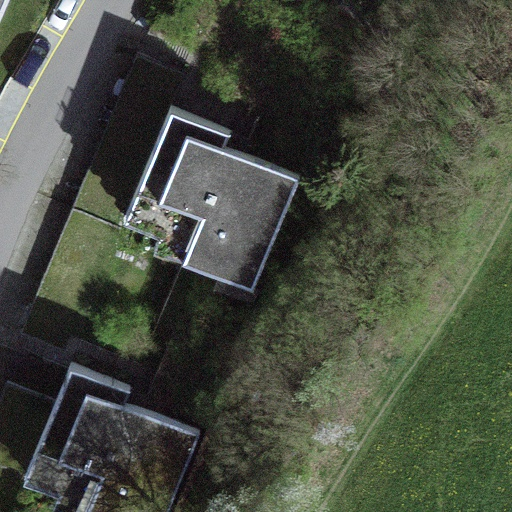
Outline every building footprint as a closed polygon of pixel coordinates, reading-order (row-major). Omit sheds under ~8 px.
[(333,0),(379,42),(392,28),(373,11),(383,0),(333,0)] [(186,73),(137,52),(72,207),(121,227),(126,217),(172,106),(186,73)] [(229,130),(172,106),(126,217),(190,243),(184,257),(252,285),(299,175),(223,143),(229,130)] [(121,227),(72,207),(19,332),(76,356),(129,230),(121,227)] [(128,385),(71,362),(56,400),(26,474),(34,478),(89,500),(84,511),(164,511),(198,429),(123,399),(128,385)] [(0,464),(26,474),(56,400),(7,380),(0,397),(0,464)] [(26,474),(0,464),(0,511),(20,511),(34,478),(26,474)]
